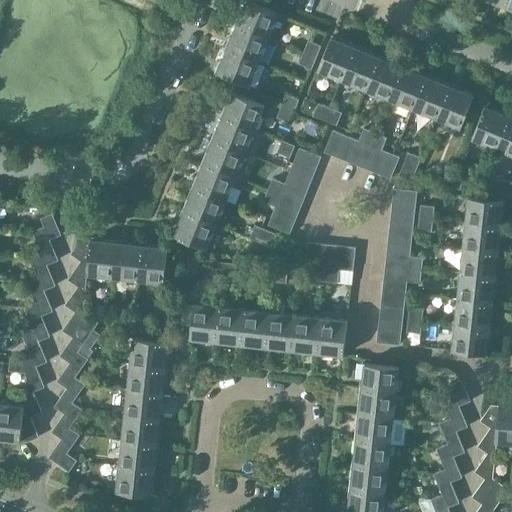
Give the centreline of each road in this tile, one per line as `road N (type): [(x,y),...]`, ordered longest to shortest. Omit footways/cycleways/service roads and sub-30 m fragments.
road 1 (residential): [(205,0),(145,148),(128,166),(103,176),(0,167)]
road 2 (residential): [(208,487),(301,497),(305,408),(259,391),(214,403)]
road 3 (residential): [(511,65),(383,12)]
